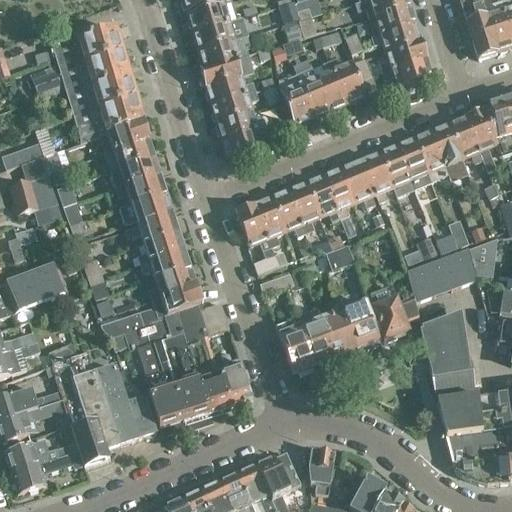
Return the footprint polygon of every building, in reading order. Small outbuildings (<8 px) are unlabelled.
[(187,14),(221,4),(219,0),(182,0),(183,3),(182,6),(184,11),(186,13),(187,14)] [(368,24),(409,11),(409,8),(410,6),(408,0),(407,0),(381,0),(359,7),(354,9),(357,17),(365,14),(368,24)] [(496,55),(482,11),(478,0),(458,0),(478,63),(497,57),(496,55)] [(511,12),(508,3),(499,5),(511,45),(511,12)] [(511,50),(511,45),(499,5),(482,11),(496,55),(498,55),(500,56),(506,54),(507,52),(511,50)] [(191,30),(193,36),(237,23),(234,14),(225,17),(222,8),(188,18),(189,21),(187,24),(189,29),(191,30)] [(244,20),(257,17),(255,9),(242,12),(244,20)] [(278,15),(282,29),(285,28),(297,24),(299,24),(296,16),(295,10),(278,15)] [(370,42),(415,29),(413,23),(414,20),(412,14),(410,12),(409,11),(368,24),(373,41),(370,42)] [(310,22),(308,13),(296,16),(299,24),(297,24),(298,26),(310,22)] [(198,54),(246,40),(247,40),(242,21),(237,23),(193,36),(195,43),(194,45),(196,52),(198,53),(198,54)] [(315,37),(310,22),(298,26),(302,41),(315,37)] [(302,41),(298,26),(297,24),(285,28),(282,29),(288,47),(300,43),(303,42),(302,41)] [(385,57),(421,46),(420,44),(421,41),(419,36),(417,35),(415,29),(370,42),(373,51),(382,48),(385,57)] [(144,125),(116,32),(52,51),(81,148),(99,142),(144,125)] [(315,53),(341,45),(337,35),(312,43),(315,53)] [(347,51),(359,46),(355,37),(344,42),(347,51)] [(247,58),(245,51),(249,50),(246,40),(198,54),(199,56),(198,58),(199,64),(202,66),(204,72),(247,58)] [(300,43),(288,47),(282,49),(285,60),(303,55),(300,43)] [(362,54),(359,46),(347,51),(351,59),(362,54)] [(381,78),(426,64),(424,58),(425,56),(423,49),(421,48),(421,46),(385,57),(388,66),(379,69),(381,78)] [(282,51),(271,54),(274,67),(285,63),(282,51)] [(205,89),(206,91),(241,81),(238,71),(250,67),(250,69),(270,63),(267,53),(247,58),(204,72),(200,73),(202,79),(200,82),(202,88),(205,89)] [(329,66),(347,108),(352,106),(355,107),(361,105),(362,102),(365,101),(350,67),(341,70),(338,62),(329,66)] [(361,84),(371,81),(364,64),(354,67),(361,84)] [(396,93),(432,82),(431,79),(432,77),(430,71),(428,70),(426,64),(381,78),(384,86),(393,84),(396,93)] [(312,73),(329,115),(332,114),(335,116),(341,113),(342,110),(347,108),(329,66),(320,70),(320,69),(312,73)] [(54,70),(30,79),(39,103),(63,95),(54,70)] [(294,80),(312,123),(318,120),(321,121),(327,119),(328,116),(329,115),(312,73),(294,80)] [(280,96),(295,130),(297,129),(300,130),(306,128),(307,125),(312,123),(294,80),(285,84),(284,81),(278,84),(278,87),(277,87),(280,96)] [(209,103),(211,108),(255,96),(252,87),(243,89),(241,81),(206,91),(206,92),(205,95),(207,101),(209,103)] [(274,90),(271,81),(260,84),(263,94),(274,90)] [(374,89),(371,81),(361,84),(365,93),(374,89)] [(274,90),(263,94),(262,95),(268,110),(272,108),(280,105),(274,90)] [(216,125),(217,127),(251,116),(248,107),(257,104),(255,96),(211,108),(213,114),(212,117),(214,124),(216,125)] [(511,100),(502,103),(511,125),(511,100)] [(511,158),(511,125),(502,103),(491,107),(491,109),(488,110),(489,112),(482,115),(496,149),(501,161),(502,161),(503,166),(510,164),(508,159),(511,158)] [(272,108),(280,126),(287,123),(280,105),(272,108)] [(487,153),(496,149),(482,115),(479,116),(477,115),(471,117),(471,120),(465,122),(482,164),(481,165),(486,177),(495,173),(487,153)] [(220,138),(222,144),(265,131),(263,123),(254,125),(251,116),(217,127),(217,128),(216,131),(218,137),(220,138)] [(449,129),(447,130),(461,163),(470,159),(473,168),(481,165),(482,164),(465,122),(459,125),(456,124),(450,126),(449,129)] [(280,126),(285,138),(292,135),(287,123),(280,126)] [(142,126),(108,138),(99,142),(104,159),(148,145),(146,138),(147,136),(145,129),(143,129),(142,126)] [(436,134),(430,137),(447,179),(452,192),(457,204),(465,200),(461,189),(462,189),(453,167),(461,163),(447,130),(445,131),(443,130),(437,132),(436,134)] [(268,140),(265,131),(222,144),(224,150),(222,153),(224,159),(227,160),(227,162),(262,152),(259,142),(268,140)] [(415,142),(413,143),(427,178),(436,174),(440,182),(447,179),(430,137),(423,139),(421,138),(416,140),(415,142)] [(402,148),(396,151),(414,193),(422,190),(418,181),(427,178),(413,143),(411,144),(408,143),(403,146),(402,148)] [(104,159),(107,167),(110,176),(154,161),(154,160),(155,158),(152,151),(150,150),(148,145),(104,159)] [(6,174),(20,170),(41,162),(43,161),(39,148),(2,161),(6,174)] [(380,157),(378,158),(392,191),(401,188),(404,193),(405,196),(414,193),(396,151),(390,154),(387,152),(381,155),(380,157)] [(50,177),(51,177),(62,173),(56,157),(43,161),(41,162),(47,178),(50,177)] [(367,162),(361,165),(378,208),(387,204),(383,195),(392,191),(378,158),(376,159),(373,158),(368,160),(367,162)] [(110,176),(113,186),(115,193),(160,179),(158,175),(159,172),(157,164),(155,163),(154,161),(110,176)] [(41,162),(20,170),(25,187),(7,192),(15,220),(57,208),(47,178),(41,162)] [(511,163),(510,164),(503,166),(504,167),(507,167),(511,185),(511,163)] [(342,173),(340,174),(353,208),(362,204),(366,213),(375,209),(368,193),(357,166),(350,169),(348,168),(343,170),(342,173)] [(67,185),(64,173),(62,173),(51,177),(50,177),(54,189),(67,185)] [(353,208),(340,174),(337,175),(335,174),(329,176),(328,179),(322,181),(339,224),(340,223),(347,242),(355,238),(344,211),(353,208)] [(166,194),(166,193),(164,186),(162,184),(160,179),(115,193),(118,202),(127,199),(130,208),(166,197),(165,196),(166,194)] [(307,187),(305,188),(319,222),(327,218),(331,227),(339,224),(322,181),(316,184),(314,183),(308,185),(307,187)] [(76,199),(74,193),(72,187),(56,193),(60,204),(76,199)] [(294,192),(288,195),(305,238),(314,234),(310,225),(319,222),(305,188),(303,189),(300,188),(295,190),(294,192)] [(496,199),(491,188),(484,191),(485,193),(488,202),(496,199)] [(272,202),(270,202),(284,236),(293,232),(297,241),(305,238),(288,195),(281,198),(279,196),(273,199),(272,202)] [(166,197),(130,208),(133,216),(123,219),(127,229),(171,214),(169,209),(170,207),(168,199),(166,198),(166,197)] [(259,207),(252,209),(271,253),(271,252),(279,249),(275,240),(284,236),(270,202),(268,203),(266,202),(260,205),(259,207)] [(69,229),(79,225),(81,225),(74,207),(62,210),(69,229)] [(47,211),(46,212),(50,226),(61,223),(57,209),(47,211)] [(271,253),(252,209),(247,212),(245,210),(239,213),(238,215),(235,216),(249,251),(259,247),(265,262),(253,267),(257,279),(278,271),(274,259),(271,252),(271,253)] [(383,227),(379,217),(372,220),(376,230),(383,227)] [(143,248),(178,236),(178,235),(179,234),(176,226),(174,225),(172,218),(123,234),(126,243),(140,238),(143,248)] [(79,225),(69,229),(73,240),(83,238),(79,225)] [(480,231),(470,235),(474,246),(485,242),(480,231)] [(6,239),(11,253),(20,250),(16,236),(6,239)] [(140,268),(184,254),(182,248),(183,246),(181,238),(178,238),(178,236),(143,248),(146,257),(137,260),(140,268)] [(467,249),(462,237),(451,241),(456,253),(457,253),(467,249)] [(419,253),(424,264),(437,258),(430,241),(416,247),(419,253)] [(333,256),(344,252),(340,242),(329,246),(333,256)] [(330,257),(333,256),(329,246),(328,243),(310,251),(313,257),(318,254),(326,259),(330,257)] [(467,254),(477,280),(491,282),(496,244),(467,254)] [(76,249),(82,263),(91,260),(87,245),(76,249)] [(310,251),(309,248),(299,253),(302,261),(313,257),(310,251)] [(20,250),(11,253),(15,266),(24,263),(20,250)] [(330,257),(326,259),(332,276),(354,268),(348,251),(344,252),(333,256),(330,257)] [(407,270),(422,264),(424,264),(419,253),(404,259),(407,270)] [(155,283),(190,272),(190,270),(191,268),(188,260),(186,260),(184,254),(140,268),(143,277),(152,274),(155,283)] [(458,257),(406,276),(416,307),(478,284),(477,280),(467,254),(458,257)] [(282,255),(274,259),(278,271),(287,267),(282,255)] [(101,281),(99,273),(96,264),(84,268),(90,285),(101,281)] [(57,269),(36,276),(47,304),(67,297),(57,269)] [(315,269),(303,273),(304,276),(307,285),(319,280),(315,269)] [(151,303),(195,289),(194,284),(195,282),(192,274),(190,273),(190,272),(155,283),(158,292),(148,295),(151,303)] [(304,276),(303,273),(295,276),(301,292),(308,289),(307,285),(304,276)] [(47,304),(36,276),(19,283),(30,311),(47,304)] [(282,281),(287,291),(295,289),(291,277),(282,281)] [(107,299),(101,281),(90,285),(96,303),(107,299)] [(287,291),(282,281),(260,289),(264,300),(287,291)] [(5,297),(10,309),(13,317),(30,311),(19,283),(2,289),(5,297)] [(176,315),(197,308),(201,307),(201,306),(202,304),(199,295),(197,295),(195,289),(151,303),(154,312),(150,314),(150,313),(99,329),(101,333),(106,331),(110,343),(123,338),(152,325),(167,318),(176,315)] [(498,317),(511,319),(511,297),(502,295),(498,317)] [(0,312),(10,309),(5,297),(0,298),(0,312)] [(405,329),(420,324),(416,310),(400,316),(395,300),(382,304),(384,309),(373,313),(384,344),(386,343),(388,345),(397,341),(398,339),(408,336),(405,329)] [(112,316),(108,303),(98,306),(102,319),(112,316)] [(357,353),(357,354),(367,350),(368,352),(378,349),(377,347),(380,346),(365,305),(343,313),(344,318),(357,353)] [(207,340),(228,333),(229,333),(220,307),(199,314),(207,340)] [(176,315),(207,418),(229,411),(218,374),(207,340),(199,314),(197,308),(176,315)] [(0,312),(0,323),(2,323),(2,321),(13,317),(10,309),(0,312)] [(316,368),(335,361),(320,322),(317,313),(296,321),(297,323),(298,322),(316,368)] [(152,325),(182,427),(188,425),(188,424),(193,423),(194,425),(207,421),(206,419),(207,418),(176,315),(167,318),(152,325)] [(419,336),(422,348),(425,361),(436,406),(478,400),(465,341),(460,342),(456,315),(421,328),(422,334),(419,336)] [(335,361),(337,360),(357,353),(344,318),(332,322),(331,318),(320,322),(335,361)] [(278,337),(296,385),(319,375),(316,368),(298,322),(297,323),(276,331),(278,337)] [(147,397),(158,433),(161,432),(162,435),(174,431),(173,428),(179,427),(179,428),(182,427),(152,325),(123,338),(139,385),(146,382),(150,396),(147,397)] [(0,358),(31,349),(37,347),(34,337),(1,347),(0,343),(0,358)] [(109,463),(106,454),(119,450),(95,376),(93,372),(87,355),(75,359),(71,348),(47,356),(52,369),(50,370),(58,395),(59,394),(63,404),(76,447),(79,455),(84,470),(84,471),(86,471),(86,470),(107,463),(107,464),(109,463)] [(31,349),(0,358),(0,381),(11,378),(7,367),(20,363),(19,362),(34,357),(31,349)] [(218,374),(229,411),(243,407),(252,405),(240,367),(230,370),(231,370),(218,374)] [(95,376),(119,450),(120,449),(120,448),(136,443),(136,444),(138,443),(122,392),(114,370),(95,376)] [(122,392),(138,443),(140,443),(142,444),(152,441),(154,438),(156,437),(144,402),(135,405),(130,390),(122,392)] [(30,391),(0,400),(0,423),(41,411),(63,404),(59,394),(58,395),(34,403),(30,391)] [(436,406),(445,442),(509,433),(504,397),(478,400),(436,406)] [(41,411),(0,423),(0,443),(1,447),(29,438),(25,426),(36,422),(34,418),(42,416),(41,411)] [(452,469),(505,463),(511,461),(511,432),(509,433),(445,442),(452,469)] [(4,457),(11,478),(79,455),(76,447),(47,456),(43,444),(4,457)] [(45,489),(42,479),(72,470),(73,474),(84,470),(79,455),(11,478),(17,498),(45,489)] [(314,498),(327,500),(334,460),(330,459),(331,457),(323,455),(321,458),(313,457),(313,461),(309,461),(307,473),(309,489),(315,490),(314,498)] [(274,462),(288,495),(300,490),(285,457),(274,462)] [(285,511),(280,501),(289,497),(288,495),(274,462),(271,464),(268,462),(263,464),(262,468),(255,471),(273,511),(285,511)] [(508,487),(505,463),(452,469),(454,475),(462,481),(478,487),(487,489),(508,487)] [(273,511),(255,471),(248,475),(245,472),(237,476),(252,509),(261,505),(264,511),(273,511)] [(253,511),(252,509),(237,476),(226,481),(226,484),(219,487),(230,511),(253,511)] [(374,511),(382,498),(384,494),(378,490),(380,486),(367,479),(349,511),(374,511)] [(230,511),(219,487),(211,491),(208,489),(203,491),(202,495),(201,496),(208,511),(230,511)] [(208,511),(201,496),(198,497),(195,495),(190,498),(190,501),(182,504),(185,511),(208,511)] [(400,511),(402,509),(400,508),(400,504),(395,502),(391,503),(382,498),(374,511),(400,511)]
